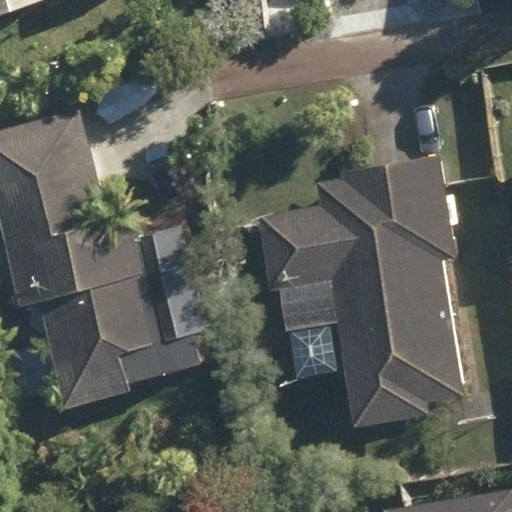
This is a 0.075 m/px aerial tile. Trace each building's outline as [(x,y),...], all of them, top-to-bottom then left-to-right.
[(0,0),(0,23),(68,0),(0,0)] [(68,305),(99,409),(129,400),(130,403),(170,391),(164,360),(204,348),(163,214),(131,224),(97,111),(0,140),(0,147),(49,310),(68,305)] [(358,278),(383,428),(456,416),(454,404),(488,397),(464,262),(477,260),(460,157),(365,173),(366,179),(340,183),(344,207),(283,218),(295,289),(358,278)] [(326,362),(339,373),(355,366),(358,349),(344,339),(329,344),(326,362)] [(511,511),(511,495),(416,510),(416,511),(511,511)]
